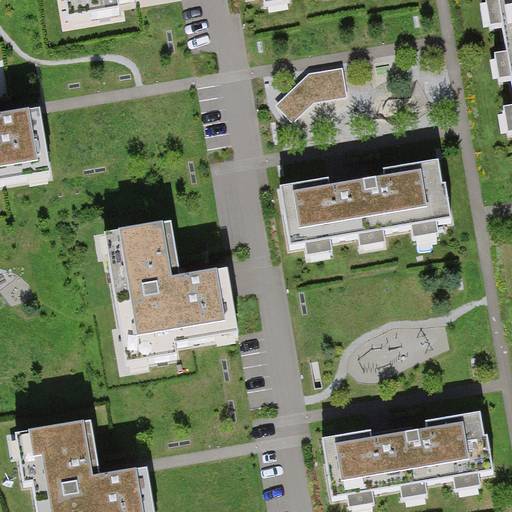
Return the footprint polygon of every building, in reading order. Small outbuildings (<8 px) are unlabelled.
[(61,0),(63,10),(124,0),(61,0)] [(511,0),(488,0),(511,141),(511,0)] [(308,77),(277,108),(293,125),(315,105),(346,100),(341,71),(308,77)] [(0,183),(44,175),(33,117),(0,122),(0,183)] [(445,233),(435,165),(341,179),(272,189),(283,257),(445,233)] [(169,230),(111,239),(128,345),(228,329),(219,276),(178,283),(169,230)] [(485,479),(476,419),(384,433),(322,442),(332,503),(485,479)] [(32,511),(148,511),(145,494),(142,474),(96,482),(87,427),(10,439),(18,489),(28,488),(32,511)]
